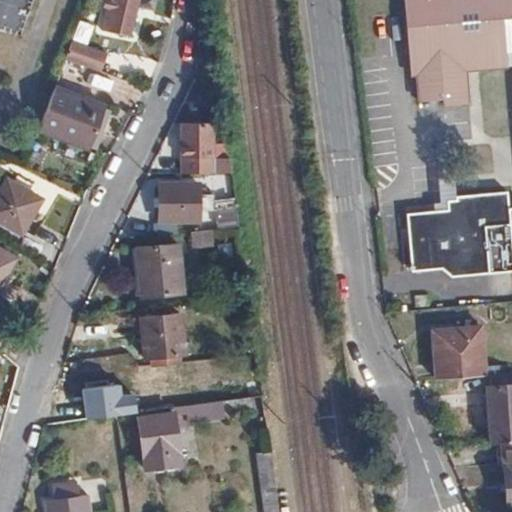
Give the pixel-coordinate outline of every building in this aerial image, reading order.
[(0,0),(0,25),(15,30),(25,0),(0,0)] [(107,0),(102,27),(127,33),(135,0),(107,0)] [(407,76),(408,76),(414,75),(405,0),(399,1),(407,76)] [(511,17),(509,0),(399,0),(399,1),(405,0),(414,75),(416,101),(436,100),(440,99),(440,105),(466,102),(462,70),(460,50),(476,48),(478,69),(490,67),(505,50),(506,63),(511,62),(511,17)] [(73,39),(66,57),(89,66),(101,71),(108,52),(73,39)] [(460,50),(462,70),(478,69),(476,48),(460,50)] [(506,65),(506,63),(505,50),(490,67),(506,65)] [(49,88),(34,126),(82,145),(97,108),(49,88)] [(180,121),(180,171),(231,170),(229,155),(213,156),(212,121),(180,121)] [(0,220),(25,235),(43,203),(10,182),(0,199),(0,220)] [(158,206),(158,218),(196,219),(196,209),(210,208),(209,190),(196,190),(196,183),(158,182),(158,195),(158,206)] [(215,197),(218,216),(232,214),(229,195),(215,197)] [(204,229),(204,226),(190,228),(190,244),(208,241),(207,229),(204,229)] [(495,275),(494,262),(493,249),(492,238),(406,248),(410,284),(495,275)] [(184,296),(179,244),(139,249),(144,301),(184,296)] [(494,262),(511,260),(511,247),(493,249),(494,262)] [(0,279),(12,259),(0,251),(0,279)] [(183,353),(178,313),(139,319),(144,357),(183,353)] [(436,377),(482,373),(478,326),(431,330),(436,377)] [(90,377),(107,375),(105,359),(88,361),(90,377)] [(511,440),(511,371),(487,373),(488,383),(483,384),(489,442),(500,441),(511,440)] [(93,418),(110,416),(107,375),(90,377),(93,418)] [(187,423),(265,413),(262,397),(185,406),(187,423)] [(178,462),(174,415),(140,420),(144,466),(178,462)] [(511,440),(500,441),(505,503),(511,503),(511,440)] [(276,511),(268,450),(256,452),(263,511),(276,511)] [(75,495),(75,483),(49,483),(49,496),(75,495)] [(95,511),(94,495),(53,500),(54,511),(95,511)]
